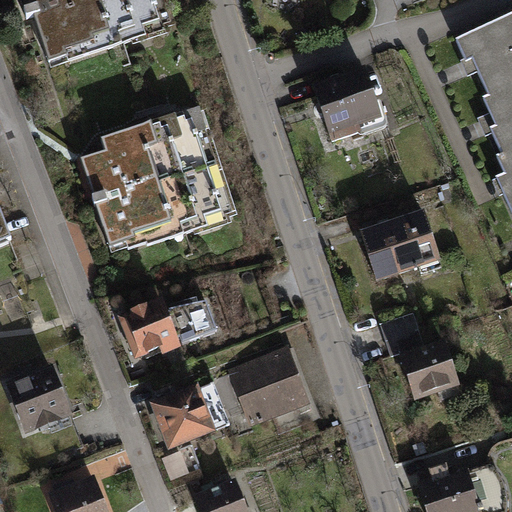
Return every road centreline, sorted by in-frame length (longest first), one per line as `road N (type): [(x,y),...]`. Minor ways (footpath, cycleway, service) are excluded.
road 1 (tertiary): [(221,0),(387,511)]
road 2 (residential): [(0,74),(161,511)]
